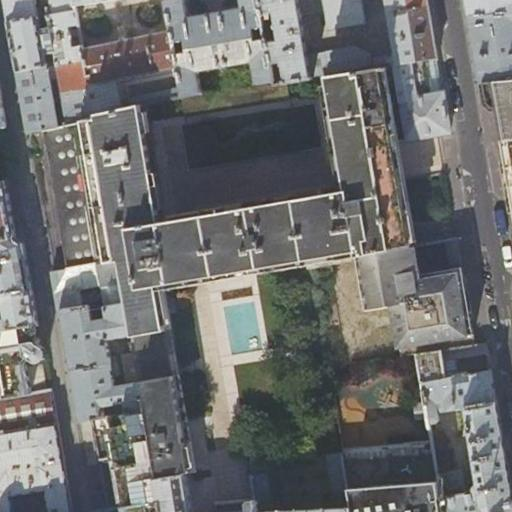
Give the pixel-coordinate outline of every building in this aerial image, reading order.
[(75,0),(5,0),(9,22),(39,17),(48,16),(77,11),(76,6),(75,0)] [(167,0),(173,32),(175,45),(187,43),(188,49),(176,51),(179,67),(183,88),(184,95),(202,92),(199,72),(253,63),(256,82),(274,79),(268,43),(266,35),(256,37),(255,32),(265,30),(262,14),(260,0),(167,0)] [(326,76),(387,65),(438,57),(431,18),(428,0),(260,0),(262,14),(269,13),(271,20),(275,20),(279,41),(268,43),(274,79),(276,85),(289,82),(326,76)] [(511,0),(467,0),(470,17),(511,13),(511,0)] [(41,27),(46,26),(46,20),(39,21),(39,17),(9,22),(18,72),(86,59),(84,50),(83,46),(74,47),(70,27),(80,25),(77,11),(48,16),(50,28),(41,29),(41,27)] [(481,81),(511,78),(511,13),(470,17),(475,45),(481,81)] [(86,59),(95,114),(123,109),(118,79),(179,67),(176,51),(175,45),(173,32),(84,50),(86,59)] [(438,57),(387,65),(399,132),(400,140),(451,132),(442,79),(438,57)] [(86,59),(18,72),(28,132),(44,129),(96,118),(95,114),(86,59)] [(387,65),(326,76),(346,190),(165,221),(144,104),(129,108),(123,109),(95,114),(96,118),(44,129),(68,269),(119,260),(126,300),(132,336),(135,353),(145,412),(157,479),(186,474),(187,475),(192,474),(161,288),(306,263),(307,267),(308,266),(359,256),(414,246),(396,140),(400,140),(399,132),(387,65)] [(511,78),(481,81),(484,101),(495,100),(502,141),(511,139),(511,78)] [(274,79),(256,82),(202,92),(184,95),(184,96),(183,97),(186,115),(292,99),(289,82),(276,85),(274,79)] [(184,95),(183,88),(127,99),(129,108),(144,104),(183,97),(184,96),(184,95)] [(7,126),(0,126),(0,166),(13,164),(7,126)] [(511,139),(502,141),(509,179),(511,199),(511,139)] [(0,182),(0,238),(16,235),(7,181),(0,182)] [(16,235),(0,238),(0,295),(33,290),(24,243),(17,238),(16,235)] [(461,257),(457,238),(446,240),(449,259),(461,257)] [(466,290),(462,267),(451,269),(420,275),(414,246),(359,256),(368,309),(393,305),(401,356),(418,353),(475,344),(466,290)] [(462,267),(461,257),(449,259),(451,269),(462,267)] [(119,260),(68,269),(52,272),(59,311),(62,310),(88,306),(86,297),(82,296),(81,291),(103,287),(106,303),(126,300),(119,260)] [(0,330),(31,325),(39,324),(33,290),(0,295),(0,330)] [(132,336),(126,300),(106,303),(109,319),(94,321),(91,305),(88,306),(62,310),(82,422),(94,420),(107,418),(105,407),(117,405),(118,416),(145,412),(135,353),(122,355),(128,386),(115,388),(113,377),(120,376),(118,364),(117,364),(116,357),(110,358),(107,340),(132,336)] [(45,351),(45,349),(43,347),(41,345),(32,340),(31,335),(32,335),(31,325),(0,330),(0,398),(32,393),(28,364),(32,360),(35,362),(37,363),(41,362),(43,361),(46,357),(46,356),(45,351)] [(491,371),(487,343),(475,344),(418,353),(422,382),(491,371)] [(511,511),(511,492),(503,438),(493,378),(491,371),(422,382),(430,424),(437,423),(439,420),(438,413),(466,407),(478,483),(475,486),(473,488),(473,491),(465,492),(462,469),(438,473),(444,511),(511,511)] [(74,511),(53,389),(32,393),(0,398),(0,511),(74,511)] [(157,479),(145,412),(118,416),(107,418),(94,420),(110,509),(121,507),(161,501),(157,479)] [(344,453),(353,511),(444,511),(438,473),(432,439),(343,450),(344,453)] [(252,473),(256,497),(258,511),(353,511),(344,453),(328,455),(338,508),(273,511),(265,458),(251,460),(253,473),(252,473)] [(186,474),(157,479),(161,501),(162,511),(258,511),(256,497),(216,503),(217,511),(192,511),(187,475),(186,474)] [(162,511),(161,501),(121,507),(121,511),(162,511)]
